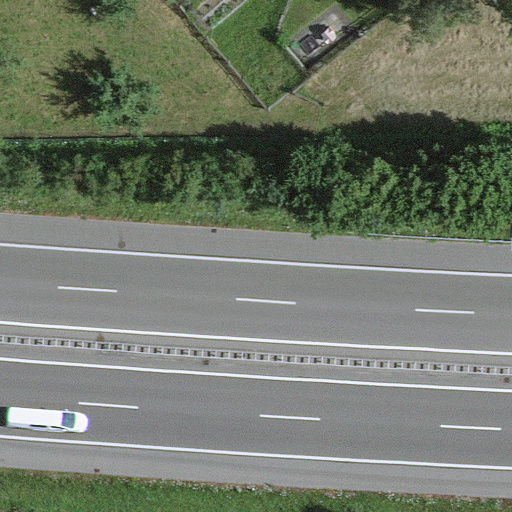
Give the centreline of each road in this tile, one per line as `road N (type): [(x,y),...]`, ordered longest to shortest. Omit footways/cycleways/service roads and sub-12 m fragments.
road 1 (motorway): [(0,407),(511,437)]
road 2 (motorway): [(511,316),(0,288)]
